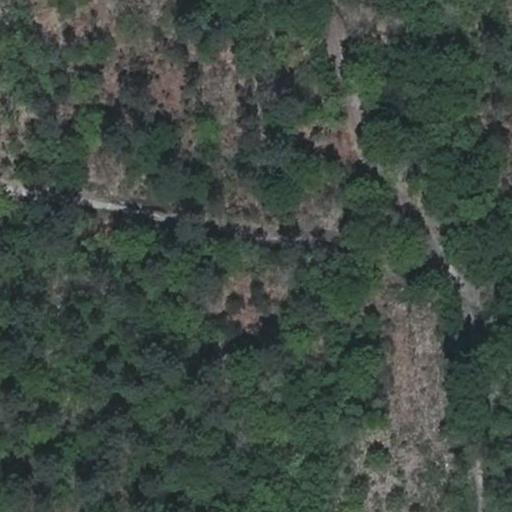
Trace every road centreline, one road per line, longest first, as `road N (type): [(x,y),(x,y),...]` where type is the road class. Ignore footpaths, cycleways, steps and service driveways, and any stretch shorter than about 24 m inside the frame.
road 1 (track): [(327,0),(377,158),(502,389),(498,511)]
road 2 (track): [(440,265),(181,210),(0,182)]
